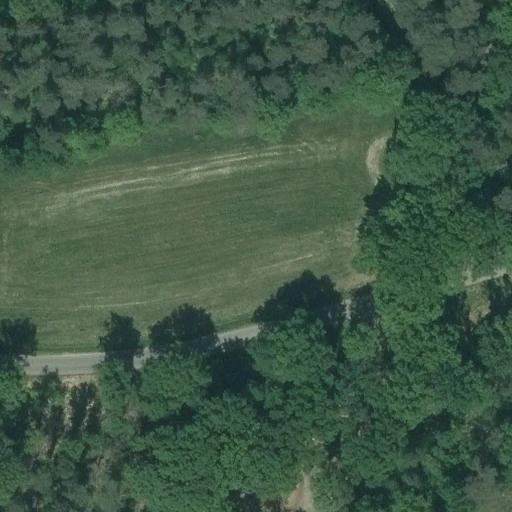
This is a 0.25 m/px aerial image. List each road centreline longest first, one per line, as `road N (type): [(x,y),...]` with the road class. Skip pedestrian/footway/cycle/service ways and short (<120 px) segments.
road 1 (tertiary): [(0,365),(83,368),(188,354),(511,261)]
road 2 (track): [(304,511),(390,296),(407,214)]
road 3 (track): [(407,214),(434,178),(507,0)]
road 4 (track): [(372,0),(399,40),(411,90),(407,214)]
